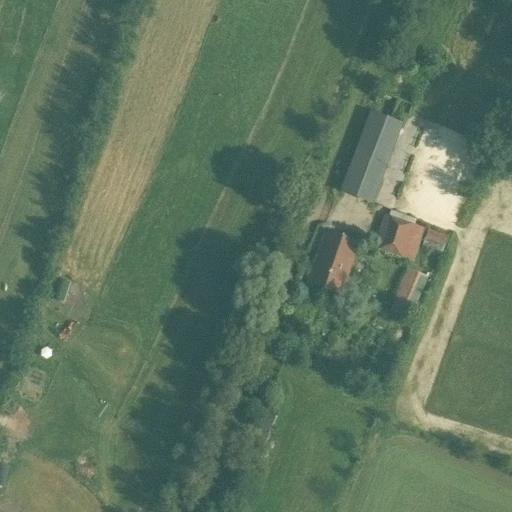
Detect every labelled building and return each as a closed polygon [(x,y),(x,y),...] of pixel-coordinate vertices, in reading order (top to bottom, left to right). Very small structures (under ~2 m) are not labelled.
[(404,93),(418,68),(405,61),(392,87),(404,93)] [(370,113),(340,193),(372,205),(402,126),(370,113)] [(413,263),(424,229),(385,215),(373,249),(413,263)] [(444,245),(448,237),(428,230),(425,239),(444,245)] [(342,297),(360,244),(324,232),(306,285),(342,297)] [(409,317),(426,278),(409,270),(392,310),(409,317)] [(11,408),(6,428),(21,433),(27,412),(11,408)]
